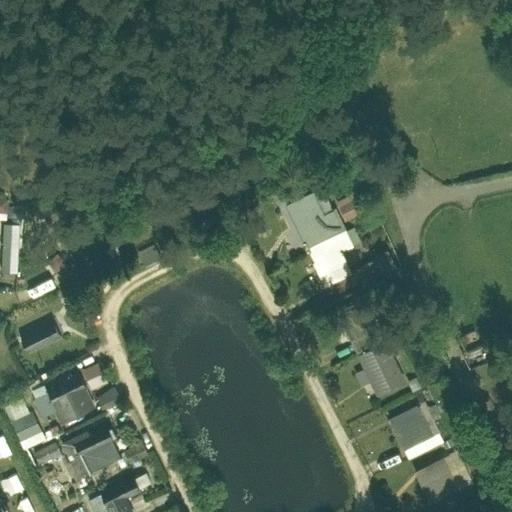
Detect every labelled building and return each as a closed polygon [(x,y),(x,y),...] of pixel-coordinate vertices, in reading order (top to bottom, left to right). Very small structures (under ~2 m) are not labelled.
[(318,190),(292,203),(331,283),(357,270),(346,247),(360,241),(343,206),(330,213),(318,190)] [(2,268),(18,269),(19,220),(4,220),(2,268)] [(360,355),(393,339),(387,325),(379,329),(366,301),(340,314),(360,355)] [(18,333),(28,354),(60,338),(50,317),(18,333)] [(480,331),(459,336),(466,362),(477,359),(475,350),(484,348),(480,331)] [(393,339),(360,355),(378,394),(404,381),(396,365),(404,362),(393,339)] [(46,388),(62,421),(94,406),(78,373),(46,388)] [(110,391),(98,395),(103,408),(115,403),(110,391)] [(24,395),(4,404),(15,428),(35,418),(24,395)] [(423,400),(393,414),(409,448),(439,433),(423,400)] [(24,447),(46,437),(38,419),(16,429),(24,447)] [(104,424),(61,441),(69,462),(75,477),(118,459),(104,424)] [(451,455),(423,468),(437,498),(465,485),(451,455)] [(75,477),(69,462),(42,474),(53,501),(80,490),(75,477)] [(133,477),(87,498),(93,511),(132,511),(127,500),(141,494),(133,477)] [(46,511),(39,493),(19,501),(23,511),(46,511)]
